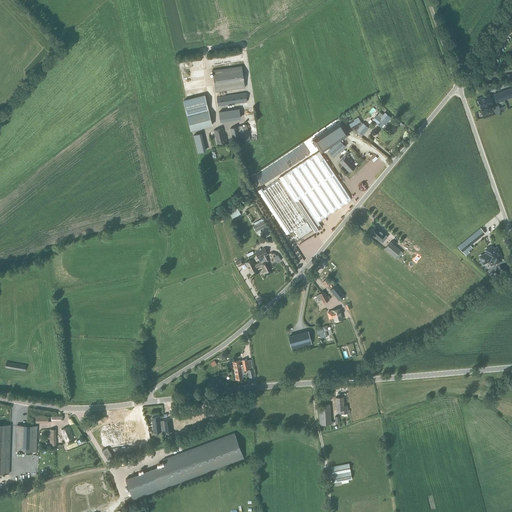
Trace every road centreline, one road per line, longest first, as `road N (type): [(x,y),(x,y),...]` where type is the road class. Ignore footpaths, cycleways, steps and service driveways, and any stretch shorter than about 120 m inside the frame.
road 1 (unclassified): [(458,85),(284,292),(224,345),(133,404)]
road 2 (unclassified): [(133,404),(511,369)]
road 3 (unclassified): [(511,237),(458,85)]
road 4 (unclassified): [(133,404),(76,409),(0,398)]
road 5 (unknown): [(312,383),(330,511)]
road 6 (unknown): [(70,408),(109,469),(155,460)]
